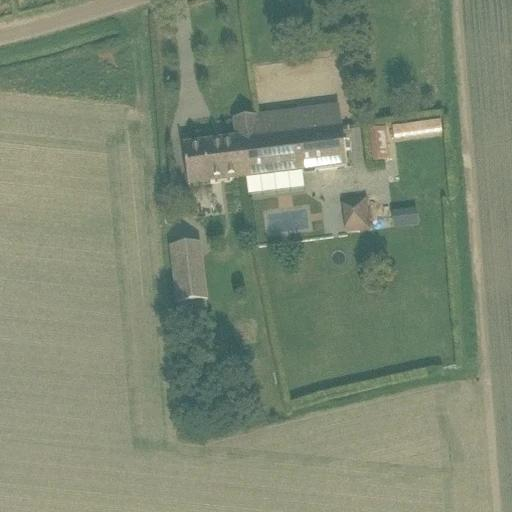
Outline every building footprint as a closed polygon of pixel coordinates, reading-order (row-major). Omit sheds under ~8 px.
[(235,143),(231,143),(184,149),(188,187),(346,168),(341,129),(302,134),(300,113),(233,122),(235,143)] [(395,137),(442,131),(441,121),(393,127),(395,137)] [(391,162),(387,130),(370,132),(374,164),(391,162)] [(371,232),(368,198),(344,199),(346,233),(371,232)] [(419,224),(417,209),(406,210),(408,226),(419,224)] [(199,246),(171,249),(177,305),(206,302),(199,246)]
